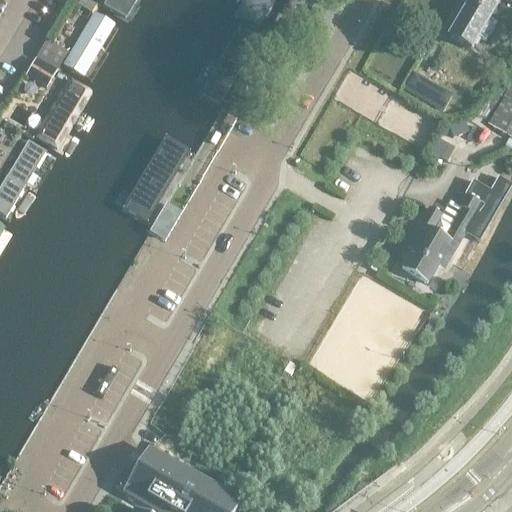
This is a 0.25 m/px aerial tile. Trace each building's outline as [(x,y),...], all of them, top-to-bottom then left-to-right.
[(107,0),(102,10),(127,25),(141,0),(107,0)] [(243,0),(234,17),(259,31),(276,0),(243,0)] [(496,24),(489,20),(497,7),(489,2),(490,0),(472,0),(449,39),(470,51),(478,38),(485,42),(496,24)] [(93,15),(62,68),(86,82),(118,29),(93,15)] [(240,27),(199,97),(219,109),(261,39),(240,27)] [(32,137),(48,146),(79,90),(63,81),(32,137)] [(511,102),(505,98),(488,125),(511,140),(511,102)] [(120,212),(146,228),(192,153),(165,137),(120,212)] [(28,141),(0,189),(0,218),(9,223),(48,153),(28,141)] [(450,160),(455,147),(439,141),(434,155),(450,160)] [(448,263),(475,218),(482,207),(464,197),(458,208),(461,210),(463,214),(456,227),(453,228),(439,220),(439,217),(439,216),(429,210),(411,241),(418,245),(413,253),(412,253),(401,271),(426,286),(437,267),(442,259),(448,263)] [(0,485),(13,463),(14,462),(14,460),(14,459),(14,457),(13,455),(13,454),(12,453),(10,452),(9,451),(7,451),(6,451),(4,451),(3,451),(1,452),(0,452),(0,485)] [(224,498),(150,454),(136,477),(128,490),(120,503),(153,511),(233,511),(237,506),(223,498),(224,498)]
